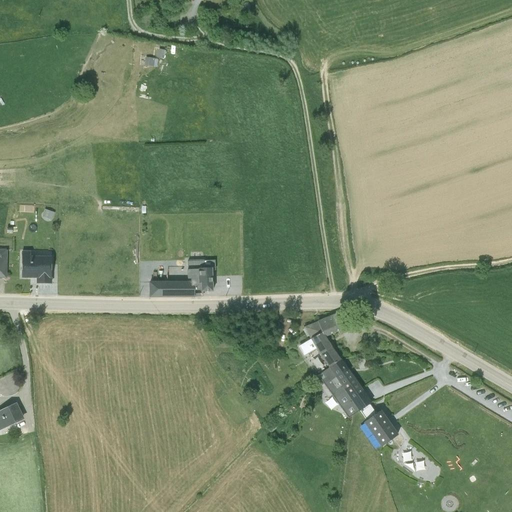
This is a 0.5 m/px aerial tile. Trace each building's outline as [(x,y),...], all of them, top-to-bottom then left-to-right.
[(56,209),(46,206),(44,214),(53,217),(56,209)] [(0,275),(9,276),(10,247),(0,246),(0,275)] [(34,249),(24,248),(24,275),(39,275),(39,281),(54,281),(54,253),(34,253),(34,249)] [(213,265),(216,265),(222,259),(221,254),(213,254),(213,265)] [(204,290),(206,290),(217,290),(217,265),(216,265),(213,265),(202,265),(202,268),(202,279),(203,290),(204,290)] [(165,279),(202,279),(202,268),(165,268),(165,279)] [(202,279),(165,279),(152,279),(152,296),(206,295),(206,290),(204,290),(203,290),(202,279)] [(328,330),(331,335),(353,326),(346,310),(321,319),(328,330)] [(315,338),(328,330),(321,319),(308,326),(315,338)] [(328,330),(315,338),(321,347),(334,366),(346,358),(328,330)] [(321,347),(315,338),(304,345),(310,355),(321,347)] [(324,373),(355,418),(363,413),(368,421),(382,412),(346,358),(334,366),(324,373)] [(19,401),(0,410),(0,429),(1,431),(27,418),(19,401)] [(368,421),(385,447),(404,434),(387,409),(382,412),(368,421)]
